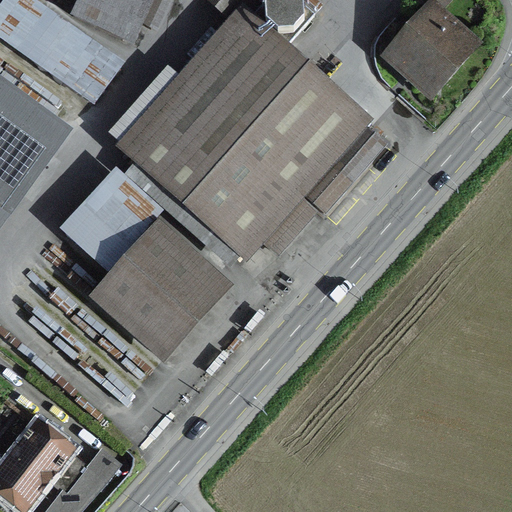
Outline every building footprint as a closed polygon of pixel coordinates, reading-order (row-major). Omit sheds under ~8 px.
[(128,70),(31,0),(19,0),(0,26),(0,36),(100,109),(128,70)] [(89,0),(133,21),(141,25),(152,0),(89,0)] [(241,256),(363,118),(285,49),(315,16),(296,0),(268,0),(229,45),(211,28),(187,55),(205,72),(129,157),(241,256)] [(206,0),(228,19),(245,0),(206,0)] [(421,0),(419,3),(431,14),(390,59),(430,94),(472,46),(438,15),(451,0),(421,0)] [(0,81),(0,219),(66,130),(0,81)] [(385,145),(365,127),(303,197),(324,214),(385,145)] [(116,169),(60,232),(111,277),(168,214),(116,169)] [(155,233),(100,296),(167,355),(222,292),(155,233)] [(0,487),(26,508),(70,451),(39,426),(10,464),(0,456),(0,487)] [(77,511),(103,480),(90,470),(68,497),(63,494),(49,511),(77,511)]
